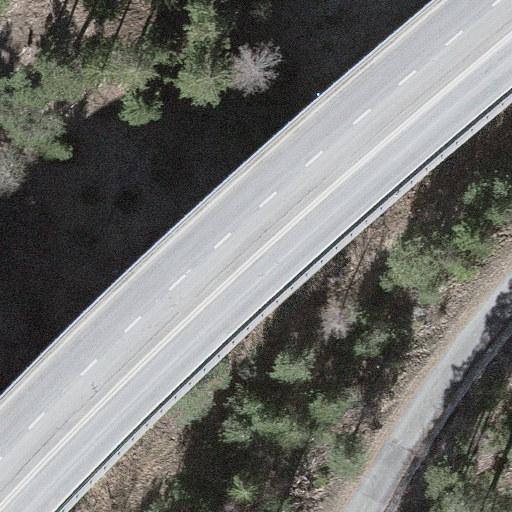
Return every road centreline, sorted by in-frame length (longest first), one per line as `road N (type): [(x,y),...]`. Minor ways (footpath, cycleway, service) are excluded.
road 1 (primary): [(511,13),(133,347),(0,484)]
road 2 (unclassified): [(511,382),(452,511)]
